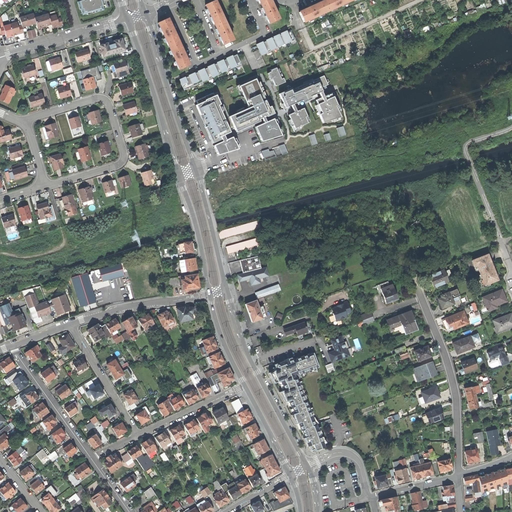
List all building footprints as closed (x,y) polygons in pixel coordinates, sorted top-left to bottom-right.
[(82,0),(83,1),(78,3),(80,10),(81,10),(82,15),(93,12),(94,13),(102,10),(101,7),(103,6),(100,0),(82,0)] [(274,8),(269,0),(267,0),(260,4),(263,12),(265,15),(269,23),(278,19),(274,8)] [(325,0),(322,2),(326,11),(350,1),(349,0),(325,0)] [(210,16),(214,25),(223,20),(219,12),(215,1),(205,5),(209,13),(208,14),(209,17),(210,16)] [(303,22),(326,11),(322,2),(310,7),(299,13),(303,22)] [(32,14),(26,16),(29,26),(33,25),(36,24),(34,19),(33,14),(32,14)] [(49,17),(48,15),(41,17),(45,27),(48,26),(51,25),(49,17)] [(56,15),(49,17),(51,25),(53,29),(56,28),(56,26),(57,26),(59,25),(60,27),(63,26),(61,18),(57,19),(56,15)] [(20,18),(22,26),(23,28),(26,27),(29,26),(26,16),(20,18)] [(41,28),(45,27),(41,17),(34,19),(36,24),(38,29),(41,28)] [(158,23),(168,47),(178,42),(173,30),(168,19),(158,23)] [(219,36),(223,45),(232,40),(228,30),(223,20),(214,25),(217,33),(218,36),(219,36)] [(17,23),(10,25),(14,36),(17,35),(17,34),(18,33),(20,33),(21,35),(24,34),(23,28),(22,26),(18,27),(17,23)] [(10,25),(0,28),(2,35),(6,34),(6,37),(8,36),(9,36),(10,38),(14,36),(10,25)] [(258,45),(262,55),(296,40),(291,30),(258,45)] [(108,43),(101,45),(104,56),(125,50),(122,39),(115,41),(116,43),(112,44),(109,45),(108,43)] [(168,47),(178,70),(188,66),(182,53),(178,42),(168,47)] [(78,62),(91,58),(88,49),(82,51),(75,53),(78,62)] [(259,49),(253,52),(260,68),(266,65),(259,49)] [(185,90),(241,65),(237,55),(181,80),(185,90)] [(252,71),(245,56),(239,58),(246,74),(252,71)] [(55,59),(48,61),(48,62),(51,70),(52,71),(63,67),(60,57),(55,59)] [(126,61),(114,65),(116,70),(117,74),(129,71),(126,61)] [(28,67),(22,69),(24,78),(37,75),(33,65),(28,67)] [(72,67),(63,69),(65,76),(74,73),(72,67)] [(282,79),(277,67),(271,70),(272,71),(268,73),(271,79),(273,78),(276,86),(286,82),(284,78),(282,79)] [(76,81),(74,73),(65,76),(68,83),(76,81)] [(328,84),(324,75),(281,95),(284,103),(282,104),(285,111),(290,108),(289,106),(292,105),(293,107),(295,112),(289,114),(291,119),(289,120),(294,132),(301,129),(300,126),(310,122),(304,108),(298,110),(296,106),(295,103),(297,102),(298,105),(317,96),(316,94),(320,93),(321,95),(322,97),(316,100),(318,104),(316,105),(324,123),(341,118),(338,111),(341,110),(333,92),(325,96),(324,94),(323,92),(321,87),(328,84)] [(83,80),(86,91),(90,90),(96,88),(93,77),(83,80)] [(262,143),(284,136),(275,116),(258,78),(241,85),(251,108),(227,118),(218,95),(196,105),(211,136),(214,143),(215,146),(219,155),(241,150),(235,134),(255,126),(262,143)] [(132,88),(137,87),(135,82),(119,86),(120,90),(122,95),(133,92),(132,88)] [(71,95),(68,85),(59,88),(62,98),(65,97),(71,95)] [(13,90),(14,89),(5,86),(2,93),(0,98),(9,102),(12,95),(13,90)] [(31,98),(34,107),(39,105),(45,103),(42,94),(31,98)] [(137,112),(134,102),(125,105),(126,110),(127,115),(137,112)] [(92,125),(101,122),(100,117),(98,111),(89,114),(92,125)] [(72,130),(81,127),(78,117),(73,118),(69,120),(72,130)] [(49,139),(58,136),(55,124),(50,126),(45,127),(49,139)] [(142,135),(139,124),(129,127),(131,134),(133,138),(142,135)] [(0,140),(1,143),(11,140),(8,130),(5,131),(4,129),(3,127),(1,126),(0,126),(0,140)] [(344,126),(337,128),(340,137),(346,135),(344,126)] [(315,134),(309,135),(312,145),(318,143),(315,134)] [(107,141),(98,144),(101,156),(111,153),(109,147),(107,141)] [(285,144),(279,146),(283,154),(288,153),(285,144)] [(148,155),(145,145),(136,148),(137,152),(138,158),(148,155)] [(11,158),(23,155),(22,151),(20,146),(8,149),(11,158)] [(78,150),(81,162),(85,161),(90,159),(87,147),(78,150)] [(266,159),(277,156),(273,148),(262,151),(266,159)] [(58,169),(61,168),(60,164),(61,164),(59,155),(51,158),(54,170),(58,169)] [(25,167),(8,172),(11,181),(18,179),(28,176),(25,167)] [(148,171),(146,172),(146,173),(142,174),(146,186),(152,184),(151,180),(153,179),(151,170),(148,171)] [(131,185),(128,175),(123,177),(119,178),(122,188),(131,185)] [(105,193),(115,190),(112,180),(107,182),(102,183),(105,193)] [(90,188),(89,187),(84,189),(79,190),(83,201),(92,198),(91,193),(90,188)] [(75,207),(72,196),(67,197),(63,198),(66,210),(67,210),(69,216),(77,214),(75,207)] [(48,206),(47,203),(42,204),(37,206),(41,219),(45,218),(47,222),(55,220),(51,208),(48,208),(48,206)] [(53,205),(48,206),(48,208),(51,208),(55,220),(57,219),(53,205)] [(22,221),(32,218),(28,206),(23,208),(19,209),(22,221)] [(15,224),(13,215),(6,217),(2,218),(5,227),(6,227),(14,224),(15,224)] [(218,232),(220,239),(260,227),(258,221),(218,232)] [(262,237),(226,247),(228,254),(264,243),(262,237)] [(191,242),(187,243),(185,243),(183,243),(183,244),(185,251),(185,253),(193,252),(193,250),(191,242)] [(481,277),(484,286),(498,280),(492,267),(490,262),(487,255),(472,261),(474,267),(477,266),(481,277)] [(258,256),(240,261),(241,265),(243,273),(261,268),(260,263),(258,256)] [(191,271),(196,270),(194,258),(179,261),(181,272),(191,271)] [(99,270),(102,282),(124,276),(120,264),(99,270)] [(243,273),(238,274),(240,281),(246,280),(246,279),(248,279),(249,278),(251,285),(258,283),(257,279),(262,278),(268,276),(266,267),(261,268),(243,273)] [(446,278),(444,272),(443,270),(429,276),(431,281),(433,287),(448,282),(446,278)] [(71,278),(80,307),(86,305),(96,302),(87,273),(71,278)] [(197,275),(185,277),(185,276),(183,276),(184,280),(181,280),(182,283),(183,290),(186,290),(199,288),(198,281),(197,275)] [(168,280),(168,281),(170,287),(170,288),(179,286),(178,284),(176,277),(168,280)] [(477,289),(484,286),(481,277),(473,280),(477,289)] [(278,285),(255,293),(257,299),(264,296),(280,290),(278,285)] [(391,289),(382,292),(384,298),(386,303),(397,299),(393,288),(391,289)] [(456,289),(449,292),(452,299),(459,296),(456,289)] [(502,290),(482,298),(486,308),(488,311),(496,308),(495,306),(496,305),(506,301),(502,291),(502,290)] [(452,299),(449,292),(441,295),(442,297),(442,298),(438,299),(439,301),(442,309),(446,307),(454,304),(452,299)] [(39,305),(34,293),(24,297),(28,309),(34,306),(39,305)] [(51,300),(55,311),(57,315),(68,311),(70,310),(64,295),(51,300)] [(46,302),(50,312),(55,311),(51,300),(46,302)] [(252,323),(263,319),(259,307),(256,300),(245,304),(248,311),(249,312),(249,313),(249,314),(249,315),(252,323)] [(446,309),(446,307),(442,309),(439,301),(437,302),(441,309),(441,310),(443,310),(446,309)] [(48,313),(50,312),(46,302),(39,305),(34,306),(38,317),(48,313)] [(336,307),(332,309),(333,313),(332,313),(333,315),(334,315),(336,320),(340,319),(342,320),(343,319),(344,317),(347,317),(346,315),(351,313),(347,302),(340,304),(340,305),(338,306),(336,307)] [(6,318),(13,315),(11,311),(8,303),(0,305),(0,326),(8,323),(6,318)] [(40,321),(38,317),(34,306),(28,309),(34,324),(40,321)] [(186,309),(183,309),(183,307),(177,309),(180,322),(198,318),(197,312),(195,306),(186,309)] [(174,323),(173,321),(170,314),(169,314),(168,315),(167,313),(166,311),(157,316),(163,327),(167,324),(168,326),(174,323)] [(392,318),(387,321),(390,330),(394,329),(393,326),(401,323),(405,334),(417,329),(415,325),(416,324),(414,320),(413,320),(413,319),(412,318),(413,317),(413,316),(413,317),(411,311),(392,318)] [(463,311),(445,319),(445,320),(449,328),(453,326),(454,328),(454,329),(468,323),(463,311)] [(8,323),(11,330),(11,331),(12,331),(25,326),(20,313),(13,315),(6,318),(8,323)] [(275,319),(280,322),(283,315),(277,313),(275,319)] [(145,332),(156,326),(152,321),(152,320),(151,318),(148,314),(138,320),(145,332)] [(510,327),(511,326),(511,316),(511,314),(493,321),(495,327),(497,332),(508,328),(510,327)] [(364,315),(360,316),(363,325),(374,321),(372,316),(366,319),(364,315)] [(132,330),(137,326),(135,323),(134,320),(132,318),(132,317),(122,323),(129,334),(132,332),(134,331),(132,330)] [(118,329),(120,327),(115,319),(105,325),(110,333),(116,330),(118,329)] [(304,322),(294,326),(296,331),(298,335),(307,332),(304,322)] [(11,330),(8,323),(0,326),(0,334),(3,333),(4,333),(11,330)] [(95,342),(104,336),(98,326),(97,324),(88,330),(90,335),(91,336),(93,338),(95,342)] [(100,325),(98,326),(104,336),(105,338),(111,335),(110,333),(105,325),(104,325),(101,327),(100,325)] [(294,332),(296,331),(294,326),(290,328),(283,330),(285,335),(293,333),(294,332)] [(131,338),(127,332),(118,337),(116,333),(117,332),(116,330),(110,333),(111,335),(116,344),(123,339),(125,342),(131,338)] [(133,333),(132,332),(129,334),(131,338),(133,341),(138,338),(137,337),(134,332),(133,333)] [(470,336),(473,344),(480,341),(477,334),(470,336)] [(63,347),(66,352),(75,347),(68,335),(67,335),(65,337),(62,338),(59,340),(63,347)] [(473,344),(470,336),(459,341),(453,344),(457,354),(475,347),(473,344)] [(207,353),(208,353),(215,350),(218,349),(213,338),(213,337),(202,341),(204,346),(207,353)] [(341,337),(331,340),(332,342),(335,350),(335,351),(329,353),(332,362),(349,356),(347,349),(349,348),(346,341),(343,342),(341,337)] [(46,345),(51,352),(55,350),(50,343),(46,345)] [(500,343),(490,347),(491,351),(487,353),(490,360),(497,357),(499,358),(502,366),(509,363),(506,356),(505,356),(504,354),(503,352),(504,351),(502,347),(501,347),(500,343)] [(38,351),(35,346),(26,352),(27,354),(28,356),(32,362),(41,356),(38,351)] [(202,355),(207,353),(204,346),(199,348),(202,355)] [(392,354),(399,352),(406,349),(405,346),(404,346),(391,351),(392,354)] [(431,356),(430,353),(428,349),(427,346),(424,347),(422,348),(420,349),(414,351),(418,362),(431,356)] [(209,357),(212,363),(214,369),(224,364),(224,362),(219,352),(216,354),(209,357)] [(300,358),(294,360),(293,359),(286,362),(285,362),(284,361),(275,365),(275,367),(277,370),(274,371),(269,373),(275,383),(278,382),(281,381),(282,384),(283,384),(285,390),(282,391),(279,392),(285,403),(286,402),(289,401),(291,406),(291,407),(292,407),(293,408),(295,414),(292,415),(291,415),(296,424),(298,423),(300,429),(301,430),(302,430),(305,438),(303,438),(308,447),(309,446),(310,448),(311,451),(314,449),(315,451),(318,450),(325,447),(323,444),(321,437),(320,435),(317,428),(316,425),(315,425),(312,418),(312,415),(309,409),(306,401),(305,402),(304,397),(301,390),(301,389),(298,382),(297,379),(295,379),(294,375),(297,374),(298,375),(305,373),(309,371),(316,369),(319,367),(316,359),(315,359),(313,353),(301,357),(301,358),(300,358)] [(3,361),(2,362),(0,363),(0,365),(5,373),(15,366),(9,357),(5,360),(3,361)] [(82,369),(87,366),(82,359),(79,360),(77,362),(73,364),(78,372),(82,369)] [(466,361),(461,363),(463,369),(465,374),(477,369),(473,359),(466,361)] [(109,363),(107,365),(111,372),(119,367),(115,361),(115,360),(113,361),(111,362),(109,363)] [(432,362),(413,369),(418,382),(437,375),(434,367),(432,362)] [(332,363),(325,366),(328,373),(329,372),(334,371),(332,363)] [(122,372),(119,367),(111,372),(115,379),(121,376),(123,374),(122,372)] [(207,378),(223,370),(221,367),(212,372),(212,371),(208,373),(207,372),(204,373),(207,378)] [(54,375),(49,369),(49,368),(45,371),(40,374),(47,383),(55,376),(54,375)] [(219,378),(223,387),(229,384),(229,383),(228,381),(234,379),(229,368),(217,374),(219,378)] [(127,369),(122,372),(123,374),(121,376),(122,377),(125,381),(132,377),(127,369)] [(193,380),(196,386),(200,384),(198,381),(200,380),(196,373),(191,376),(193,380)] [(215,380),(219,378),(217,374),(207,378),(211,386),(217,384),(215,380)] [(13,381),(20,390),(28,384),(22,375),(18,378),(13,381)] [(86,384),(89,390),(95,386),(91,380),(86,384)] [(89,390),(92,395),(94,399),(97,397),(98,396),(99,396),(104,393),(98,384),(95,386),(89,390)] [(203,385),(197,388),(202,398),(209,394),(208,393),(209,392),(210,392),(206,384),(203,385)] [(65,385),(56,392),(59,395),(61,399),(63,398),(66,396),(67,395),(71,392),(65,385)] [(475,393),(473,387),(473,386),(464,389),(465,392),(465,393),(466,394),(467,399),(476,397),(475,393)] [(423,397),(425,403),(440,397),(436,387),(429,390),(421,393),(423,397)] [(126,394),(123,395),(130,405),(134,402),(137,400),(138,400),(131,390),(129,391),(127,393),(126,394)] [(188,392),(183,395),(188,405),(198,399),(193,390),(191,391),(188,392)] [(31,394),(26,397),(31,404),(39,398),(34,391),(32,393),(31,394)] [(26,397),(25,395),(25,394),(20,398),(26,407),(31,404),(26,397)] [(184,405),(181,400),(181,399),(180,398),(178,395),(174,398),(169,401),(174,410),(184,405)] [(478,407),(478,406),(477,402),(476,397),(467,399),(468,404),(468,405),(469,406),(469,409),(478,407)] [(11,407),(16,403),(13,398),(7,402),(11,407)] [(237,414),(244,411),(238,399),(231,403),(237,414)] [(161,410),(162,412),(164,415),(173,410),(167,400),(162,403),(158,405),(160,409),(161,410)] [(33,410),(34,411),(36,414),(39,419),(46,414),(49,412),(42,403),(39,406),(37,407),(36,407),(33,410)] [(74,407),(72,404),(65,409),(70,416),(71,415),(75,412),(77,411),(74,407)] [(110,404),(106,407),(103,408),(106,413),(109,417),(110,417),(112,415),(115,414),(116,413),(113,409),(110,404)] [(218,424),(228,418),(222,408),(216,411),(213,413),(218,424)] [(432,411),(425,413),(428,422),(429,423),(443,418),(440,408),(436,409),(432,411)] [(244,411),(237,414),(240,420),(242,424),(246,423),(247,422),(248,421),(252,419),(247,409),(244,411)] [(136,415),(136,416),(138,419),(141,424),(149,419),(147,416),(144,411),(136,415)] [(207,426),(211,423),(207,417),(205,413),(196,418),(202,428),(207,426)] [(240,420),(237,414),(229,418),(232,425),(239,421),(240,420)] [(42,422),(46,427),(48,431),(56,425),(55,424),(54,423),(56,422),(51,416),(42,422)] [(95,416),(90,420),(91,422),(94,426),(95,427),(100,424),(95,416)] [(194,432),(199,429),(197,426),(197,425),(196,424),(193,420),(184,426),(189,435),(194,432)] [(92,428),(94,426),(91,422),(88,424),(86,425),(89,430),(92,428)] [(112,428),(117,436),(121,434),(126,431),(121,423),(118,425),(112,428)] [(258,435),(257,434),(259,433),(259,432),(260,431),(259,429),(257,429),(255,423),(244,428),(247,433),(250,440),(258,435)] [(0,430),(0,437),(3,435),(4,434),(11,429),(8,425),(0,430)] [(180,437),(184,435),(183,432),(182,431),(181,429),(179,425),(175,428),(169,431),(175,440),(180,437)] [(60,428),(52,435),(55,440),(58,443),(65,438),(64,436),(64,435),(65,434),(60,428)] [(486,432),(491,455),(498,454),(497,446),(496,444),(498,444),(500,443),(497,429),(486,432)] [(166,445),(170,442),(168,438),(165,434),(164,432),(155,438),(161,448),(166,445)] [(234,444),(240,441),(237,434),(230,438),(234,444)] [(5,439),(3,435),(0,437),(0,448),(1,450),(4,447),(5,446),(7,445),(9,443),(5,439)] [(94,449),(101,443),(99,440),(98,439),(98,438),(95,435),(88,440),(90,443),(94,449)] [(152,443),(149,439),(141,445),(147,454),(150,453),(150,454),(155,451),(157,450),(153,444),(152,443)] [(264,453),(269,450),(263,439),(253,445),(258,455),(264,453)] [(68,457),(70,455),(73,453),(75,452),(76,451),(71,444),(63,449),(68,457)] [(16,451),(15,452),(18,455),(24,451),(20,446),(16,450),(16,451)] [(136,459),(138,458),(137,457),(141,454),(136,446),(127,452),(133,461),(135,460),(136,459)] [(6,452),(9,457),(15,452),(12,448),(6,452)] [(36,454),(41,461),(47,456),(43,450),(42,449),(36,454)] [(472,462),(479,461),(477,454),(476,449),(465,452),(467,463),(468,463),(469,464),(470,464),(471,464),(472,463),(472,462)] [(18,455),(15,452),(9,457),(7,458),(14,466),(18,463),(22,460),(18,455)] [(164,453),(160,455),(163,460),(164,462),(168,460),(165,453),(164,453)] [(59,457),(57,454),(50,459),(52,462),(55,460),(59,457)] [(143,457),(141,454),(137,457),(138,458),(136,459),(144,471),(150,467),(153,465),(154,465),(149,457),(147,454),(143,457)] [(105,463),(111,473),(111,472),(122,465),(116,456),(112,458),(110,455),(106,458),(107,460),(108,461),(105,463)] [(261,460),(261,461),(263,463),(265,468),(275,463),(272,457),(271,455),(261,460)] [(449,459),(438,462),(440,473),(450,470),(449,468),(450,468),(452,468),(449,459)] [(80,477),(81,478),(86,475),(91,471),(84,463),(75,470),(77,473),(80,477)] [(269,476),(269,477),(279,471),(278,469),(275,463),(265,468),(267,473),(269,476)] [(424,464),(420,465),(423,477),(432,475),(430,464),(429,463),(424,464)] [(413,479),(423,477),(420,465),(416,466),(410,468),(410,469),(413,479)] [(244,473),(248,478),(256,473),(254,470),(253,470),(250,466),(249,466),(243,469),(243,470),(244,473)] [(30,470),(27,467),(19,473),(26,480),(30,477),(33,474),(30,470)] [(401,470),(398,470),(395,471),(397,478),(398,483),(409,481),(405,469),(401,470)] [(498,471),(501,487),(508,485),(508,484),(505,469),(501,470),(498,470),(498,471)] [(491,473),(494,488),(501,487),(498,471),(494,472),(491,473)] [(256,473),(248,478),(253,487),(261,482),(256,473)] [(485,475),(485,476),(488,490),(494,489),(494,488),(491,473),(488,474),(485,475)] [(375,481),(376,485),(377,488),(387,485),(385,475),(378,476),(378,475),(374,476),(375,481)] [(474,493),(480,492),(478,477),(477,475),(463,478),(465,484),(473,483),(473,487),(474,493)] [(482,476),(478,477),(480,492),(488,491),(488,490),(485,476),(482,476)] [(133,482),(129,477),(127,479),(124,481),(120,484),(126,492),(135,485),(133,482)] [(240,482),(235,485),(236,486),(241,494),(250,488),(247,484),(245,479),(240,482)] [(38,480),(37,480),(32,485),(30,486),(36,493),(39,491),(44,487),(41,482),(38,480)] [(219,492),(223,489),(220,486),(219,484),(217,480),(214,483),(219,492)] [(227,491),(236,486),(235,485),(234,483),(234,482),(227,486),(225,483),(220,486),(223,489),(224,491),(225,493),(227,491)] [(0,489),(0,491),(6,499),(9,497),(10,499),(13,497),(11,495),(15,492),(11,487),(8,483),(0,489)] [(442,493),(442,497),(454,495),(452,485),(442,487),(443,493),(442,493)] [(46,490),(48,493),(52,497),(57,494),(50,486),(46,490)] [(227,491),(230,495),(232,499),(241,494),(236,486),(227,491)] [(148,499),(155,494),(151,487),(144,492),(148,499)] [(286,493),(283,488),(274,493),(278,501),(274,504),(273,502),(269,504),(273,511),(292,504),(286,493)] [(85,496),(87,494),(83,489),(79,492),(76,494),(80,500),(85,496)] [(108,499),(109,498),(103,489),(100,492),(98,493),(97,494),(92,497),(94,500),(96,498),(101,505),(101,504),(105,509),(108,507),(112,504),(108,499)] [(225,493),(224,491),(216,496),(213,498),(216,502),(219,507),(230,501),(225,493)] [(419,491),(411,493),(413,502),(413,504),(413,505),(412,505),(413,511),(428,507),(426,500),(422,501),(419,491)] [(52,497),(48,493),(43,497),(44,498),(44,499),(42,501),(47,507),(55,501),(52,497)] [(74,501),(76,503),(80,500),(76,494),(67,500),(70,504),(74,501)] [(446,500),(446,504),(455,502),(454,495),(442,497),(442,498),(443,498),(443,501),(446,500)] [(393,510),(398,508),(395,497),(385,499),(387,505),(388,510),(388,511),(393,510)] [(20,499),(17,501),(14,504),(11,506),(14,509),(15,510),(16,511),(20,511),(27,507),(24,503),(20,499)] [(56,511),(61,509),(58,506),(55,501),(47,507),(50,511),(54,511),(55,511),(54,511),(56,511)] [(175,510),(181,506),(178,503),(177,501),(172,505),(175,510)] [(211,511),(213,511),(208,501),(205,503),(204,501),(197,505),(200,511),(211,511)] [(258,511),(259,511),(263,509),(259,501),(253,504),(251,506),(254,511),(258,511)] [(149,506),(152,511),(156,508),(151,502),(143,508),(144,509),(149,506)] [(456,507),(455,502),(446,504),(438,506),(439,510),(456,507)]
